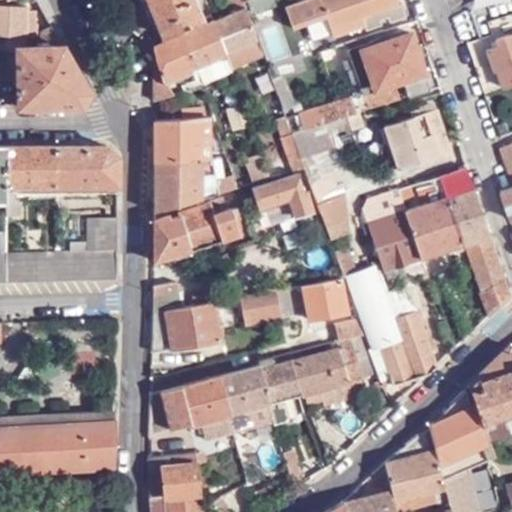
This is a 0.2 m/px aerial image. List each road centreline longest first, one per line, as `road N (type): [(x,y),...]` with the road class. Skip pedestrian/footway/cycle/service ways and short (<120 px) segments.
road 1 (secondary): [(291,511),(370,456),(511,318)]
road 2 (residential): [(511,247),(429,0)]
road 3 (secondary): [(132,301),(127,511)]
road 4 (secondary): [(125,120),(132,301)]
road 5 (secondary): [(59,0),(125,120)]
road 6 (residential): [(0,306),(132,301)]
road 7 (residential): [(0,123),(125,120)]
